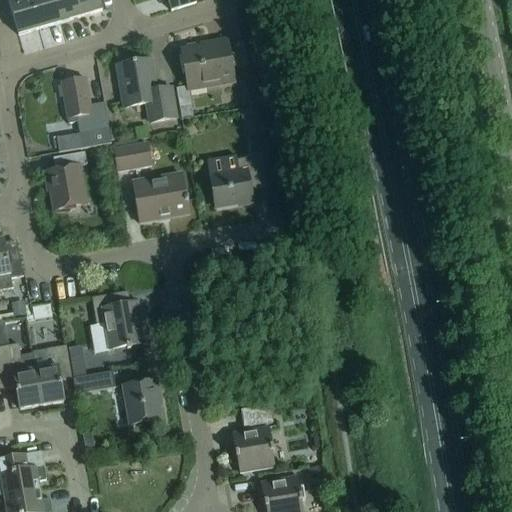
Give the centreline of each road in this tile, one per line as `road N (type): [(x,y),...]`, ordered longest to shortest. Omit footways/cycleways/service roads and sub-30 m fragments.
road 1 (primary): [(451,511),(353,0)]
road 2 (residential): [(22,204),(0,72),(131,33)]
road 3 (residential): [(198,498),(204,446),(169,244)]
road 4 (residential): [(169,244),(32,270),(22,204)]
road 5 (unclassified): [(511,189),(475,0)]
road 6 (residential): [(0,436),(66,427),(84,511)]
